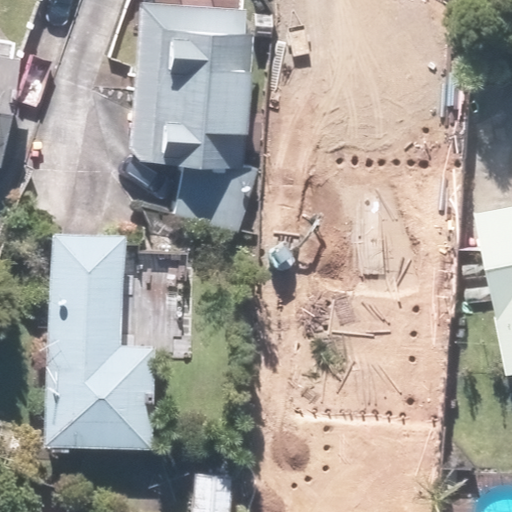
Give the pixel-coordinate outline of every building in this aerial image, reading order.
[(179,211),(240,231),(257,186),(262,60),(216,58),(218,0),(142,0),(136,156),(181,158),(179,211)] [(0,159),(10,160),(24,49),(0,46),(0,159)] [(429,77),(335,73),(328,266),(302,265),(299,354),(427,359),(434,148),(427,148),(429,77)] [(511,198),(490,203),(511,334),(511,198)] [(133,215),(61,212),(53,440),(159,444),(163,340),(129,338),(133,215)]
